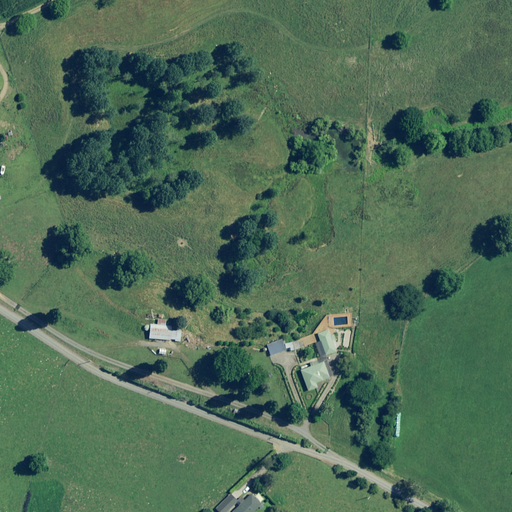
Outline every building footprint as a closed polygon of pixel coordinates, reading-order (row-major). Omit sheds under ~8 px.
[(149,324),(148,339),(170,340),(170,339),(170,330),(171,326),(149,324)] [(170,330),(170,339),(180,340),(180,331),(170,330)] [(335,352),(327,330),(316,334),(324,356),(335,352)] [(351,331),(344,330),(342,347),(349,348),(351,331)] [(265,345),(270,356),(285,350),(280,339),(265,345)] [(284,344),(286,348),(289,347),(290,351),(298,348),(296,341),(284,344)] [(315,383),(329,378),(323,361),(317,364),(316,360),(309,363),(310,366),(299,370),(307,391),(317,387),(315,383)] [(232,511),(253,511),(262,504),(251,493),(243,501),(241,498),(236,503),(239,506),(232,511)] [(216,510),(218,511),(226,511),(237,501),(230,495),(216,510)]
